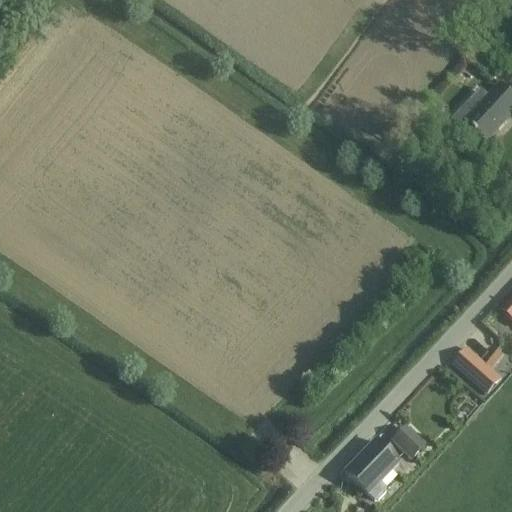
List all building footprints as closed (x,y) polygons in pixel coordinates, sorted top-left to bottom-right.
[(507,71),(501,65),(484,49),(471,62),(494,84),(507,71)] [(511,112),(511,98),(497,85),(463,121),(487,144),(506,124),(503,121),(511,112)] [(511,300),(502,312),(511,321),(511,300)] [(454,367),(468,381),(485,397),(499,382),(468,352),(454,367)] [(412,462),(424,449),(405,430),(392,443),(412,462)] [(400,467),(389,457),(375,443),(344,475),(373,503),(378,503),(386,495),(386,490),(382,486),(400,467)]
